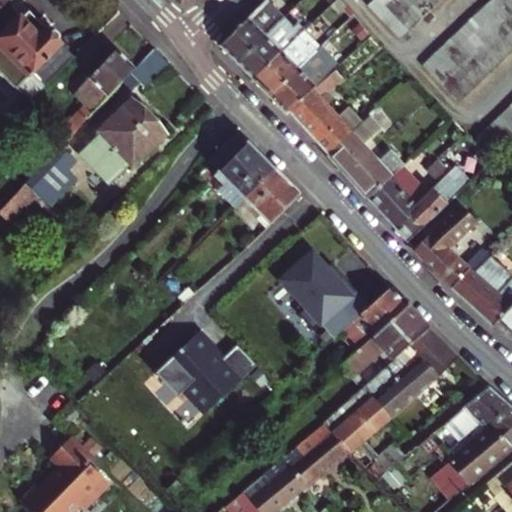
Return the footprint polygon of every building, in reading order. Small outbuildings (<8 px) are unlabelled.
[(220,44),(237,60),(283,17),(266,0),(264,0),(227,36),(220,44)] [(330,18),(344,4),(339,0),(334,0),(330,4),(323,11),(330,18)] [(393,13),(380,0),(372,0),(366,6),(383,23),(393,13)] [(380,0),(393,13),(404,2),(401,0),(380,0)] [(405,0),(404,2),(421,19),(430,9),(421,0),(405,0)] [(421,0),(430,9),(439,0),(421,0)] [(489,0),(484,6),(502,24),(511,14),(511,12),(499,0),(489,0)] [(511,0),(499,0),(511,12),(511,0)] [(410,29),(421,19),(404,2),(393,13),(410,29)] [(484,6),(473,16),(491,35),(502,24),(484,6)] [(0,34),(0,76),(27,104),(73,58),(59,44),(60,37),(54,31),(49,32),(46,29),(28,12),(21,18),(19,16),(0,34)] [(410,29),(393,13),(383,23),(400,40),(410,29)] [(511,14),(502,24),(511,33),(511,14)] [(491,35),(473,16),(463,26),(481,45),(491,35)] [(254,77),(304,30),(297,22),(293,25),(283,17),(237,60),(254,77)] [(509,53),(511,50),(511,33),(502,24),(491,35),(509,53)] [(463,26),(453,36),(471,54),(481,45),(463,26)] [(254,77),(269,93),(319,45),(304,30),(254,77)] [(481,45),(499,63),(509,53),(491,35),(481,45)] [(442,46),(460,65),(471,54),(453,36),(442,46)] [(93,43),(76,60),(86,70),(102,53),(93,43)] [(289,110),(339,65),(319,45),(269,93),(287,112),(289,110)] [(481,45),(471,54),(489,72),(499,63),(481,45)] [(442,46),(433,56),(450,74),(460,65),(442,46)] [(134,68),(114,91),(122,99),(139,83),(143,88),(168,65),(152,49),(134,68)] [(366,57),(357,49),(339,65),(289,110),(318,142),(341,121),(336,116),(319,98),(366,57)] [(77,90),(96,109),(114,91),(134,68),(115,50),(77,90)] [(489,72),(471,54),(460,65),(478,84),(489,72)] [(450,74),(433,56),(424,65),(441,84),(450,74)] [(460,65),(450,74),(468,93),(478,84),(460,65)] [(468,93),(450,74),(441,84),(458,102),(468,93)] [(341,121),(318,142),(328,153),(352,132),(371,113),(357,98),(336,116),(341,121)] [(99,134),(80,153),(110,184),(130,165),(132,167),(165,135),(129,99),(96,131),(99,134)] [(503,113),(511,122),(511,103),(511,104),(503,113)] [(57,151),(60,147),(91,115),(83,107),(48,143),(56,151),(57,151)] [(511,122),(503,113),(494,121),(511,139),(511,122)] [(371,117),(364,124),(373,133),(380,126),(371,117)] [(483,132),(501,151),(511,140),(511,139),(494,121),(483,132)] [(362,143),(373,133),(364,124),(354,134),(352,132),(328,153),(367,195),(391,174),(362,143)] [(209,163),(217,171),(246,142),(235,132),(206,160),(209,163)] [(473,141),(491,161),(501,151),(483,132),(473,141)] [(227,180),(244,198),(272,169),(246,142),(217,171),(213,175),(222,185),(227,180)] [(76,163),(60,147),(57,151),(56,151),(24,185),(37,197),(49,209),(76,180),(68,172),(76,163)] [(448,167),(443,162),(437,168),(442,172),(448,167)] [(416,201),(427,191),(402,164),(391,174),(367,195),(396,227),(420,206),(416,201)] [(455,166),(451,169),(427,191),(416,201),(420,206),(396,227),(408,240),(470,180),(455,166)] [(256,219),(266,228),(297,195),(272,169),(244,198),(260,215),(256,219)] [(24,185),(0,210),(0,216),(9,225),(37,197),(24,185)] [(260,215),(244,198),(233,209),(250,225),(256,219),(260,215)] [(460,204),(413,247),(434,267),(431,270),(451,287),(470,267),(474,270),(491,254),(498,247),(494,243),(487,250),(483,247),(466,263),(449,247),(476,221),(460,204)] [(351,295),(313,252),(282,279),(307,304),(299,312),(313,329),(351,295)] [(511,271),(491,254),(474,270),(470,267),(451,287),(494,324),(498,319),(511,303),(511,271)] [(340,332),(356,349),(356,348),(407,305),(390,288),(340,332)] [(511,303),(498,319),(509,328),(511,325),(511,303)] [(356,348),(356,349),(338,365),(343,370),(350,377),(383,349),(392,359),(404,349),(428,327),(407,305),(356,348)] [(322,422),(349,452),(459,357),(428,327),(404,349),(322,422)] [(255,364),(235,344),(220,357),(196,332),(154,370),(175,395),(184,387),(206,411),(255,364)] [(479,425),(485,432),(492,427),(511,447),(511,446),(511,407),(487,386),(441,425),(458,442),(479,425)] [(231,511),(277,511),(345,449),(322,422),(226,506),(231,511)] [(452,496),(511,447),(492,427),(485,432),(433,474),(452,496)] [(38,491),(22,507),(27,511),(77,511),(82,508),(85,511),(91,511),(113,490),(91,469),(96,463),(74,442),(55,461),(65,471),(41,494),(38,491)] [(366,469),(376,479),(396,462),(405,455),(392,443),(372,459),(374,463),(366,469)] [(442,443),(439,446),(445,453),(448,449),(442,443)] [(434,451),(439,457),(445,453),(439,446),(434,451)] [(376,479),(395,498),(415,481),(396,462),(376,479)] [(511,462),(484,485),(495,496),(505,489),(511,498),(511,462)] [(433,474),(429,478),(448,499),(452,496),(433,474)] [(511,511),(511,498),(505,489),(495,496),(493,497),(504,511),(511,511)] [(331,511),(322,502),(315,509),(317,511),(331,511)]
